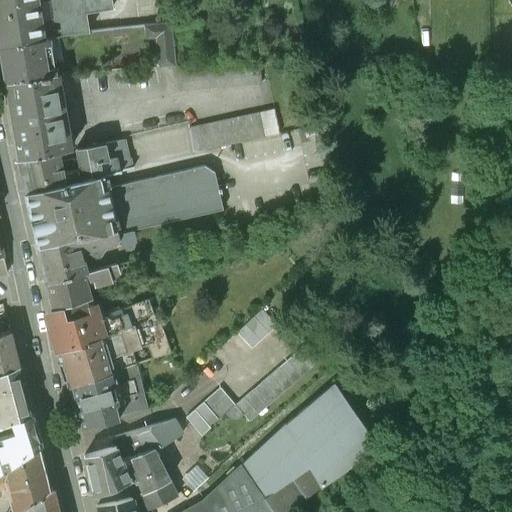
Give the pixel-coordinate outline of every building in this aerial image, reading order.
[(0,0),(0,45),(47,37),(50,37),(88,32),(86,14),(112,10),(110,0),(0,0)] [(170,23),(162,24),(162,23),(156,24),(161,65),(175,64),(170,23)] [(47,37),(0,45),(0,46),(3,65),(6,81),(56,74),(50,37),(47,37)] [(56,74),(6,81),(13,123),(19,159),(63,151),(69,150),(57,74),(56,74)] [(275,109),(202,125),(208,149),(280,133),(275,109)] [(190,122),(176,125),(180,156),(194,152),(191,128),(190,122)] [(202,125),(191,128),(194,152),(208,149),(202,125)] [(63,151),(19,159),(22,174),(26,190),(103,173),(119,169),(116,157),(109,158),(106,143),(77,148),(81,167),(63,171),(60,157),(64,156),(63,151)] [(205,166),(106,188),(115,230),(116,233),(117,233),(224,207),(215,172),(205,166)] [(103,173),(26,190),(28,198),(32,217),(38,246),(74,237),(74,239),(115,230),(106,188),(105,181),(103,173)] [(74,237),(38,246),(43,266),(46,281),(83,272),(80,260),(98,255),(104,247),(113,244),(118,239),(117,233),(116,233),(115,230),(74,239),(74,237)] [(129,259),(116,263),(119,273),(132,269),(129,259)] [(83,272),(46,281),(49,294),(52,308),(87,298),(90,297),(85,281),(92,279),(93,286),(120,279),(119,273),(116,263),(83,272)] [(52,308),(47,309),(53,331),(58,351),(88,342),(87,340),(155,316),(148,298),(119,309),(118,306),(103,312),(99,300),(88,303),(87,298),(52,308)] [(263,310),(239,332),(254,348),(278,326),(263,310)] [(155,316),(87,340),(88,342),(58,351),(60,362),(62,362),(64,369),(68,384),(72,383),(72,384),(135,363),(172,351),(158,314),(155,316)] [(0,332),(0,371),(3,371),(3,370),(18,365),(13,345),(9,330),(0,332)] [(338,361),(317,335),(304,345),(328,369),(338,361)] [(295,352),(235,405),(237,406),(250,421),(309,368),(295,352)] [(135,363),(72,384),(77,402),(83,425),(148,408),(135,363)] [(0,424),(11,421),(30,414),(26,398),(21,380),(18,365),(3,370),(3,371),(0,371),(0,424)] [(286,511),(379,446),(347,401),(340,390),(335,383),(287,422),(287,421),(202,499),(178,511),(286,511)] [(355,395),(348,385),(340,390),(347,401),(355,395)] [(221,389),(186,419),(202,437),(211,429),(210,427),(219,419),(220,421),(237,406),(235,405),(221,389)] [(0,473),(39,446),(42,444),(37,428),(32,413),(30,414),(11,421),(14,430),(0,435),(0,473)] [(174,418),(96,443),(98,451),(84,455),(90,477),(94,495),(136,479),(139,487),(142,494),(141,495),(148,509),(177,493),(153,447),(156,445),(158,449),(183,433),(174,418)] [(0,473),(0,493),(2,492),(0,487),(6,483),(13,511),(17,511),(49,489),(45,472),(39,446),(0,473)] [(187,461),(176,471),(182,478),(193,468),(187,461)] [(182,478),(182,479),(184,482),(178,488),(187,498),(204,481),(193,468),(182,478)] [(17,511),(58,511),(52,487),(49,489),(17,511)] [(135,511),(133,498),(97,505),(98,511),(135,511)] [(493,500),(476,511),(490,511),(498,507),(493,500)]
